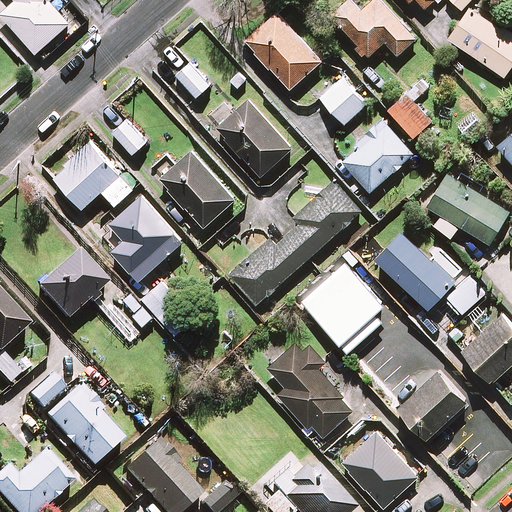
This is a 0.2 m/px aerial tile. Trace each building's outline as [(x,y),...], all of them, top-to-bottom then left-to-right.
[(16,0),(19,2),(4,15),(38,54),(71,24),(49,0),(16,0)] [(354,0),(351,0),(335,14),(360,44),(357,47),(365,56),(368,53),(372,58),(387,42),(399,56),(418,40),(383,0),(376,0),(364,11),(354,0)] [(410,0),(413,2),(415,0),(416,0),(426,10),(437,0),(410,0)] [(472,0),(453,0),(464,10),(472,0)] [(511,69),(511,34),(473,8),(451,39),(507,77),(511,69)] [(323,61),(278,14),(248,42),(292,89),(323,61)] [(211,85),(190,62),(177,74),(199,97),(211,85)] [(357,92),(344,77),(322,97),(346,124),(375,98),(364,86),(357,92)] [(416,137),(433,121),(416,103),(431,89),(424,80),(391,109),(416,137)] [(293,150),(250,101),(219,128),(262,177),(293,150)] [(148,142),(128,120),(115,132),(135,154),(148,142)] [(415,154),(385,120),(360,142),(363,146),(346,161),(372,191),(415,154)] [(511,134),(500,145),(511,159),(511,134)] [(135,188),(92,142),(55,176),(85,208),(104,190),(118,205),(135,188)] [(238,199),(193,150),(175,166),(162,179),(207,227),(238,199)] [(511,212),(511,211),(450,172),(429,205),(491,244),(511,212)] [(364,210),(338,181),(297,217),(303,223),(278,245),(273,239),(232,275),(258,305),(364,210)] [(185,241),(143,194),(112,222),(116,226),(103,238),(141,281),(185,241)] [(457,281),(405,231),(379,259),(432,308),(457,281)] [(68,321),(90,302),(93,306),(101,300),(97,295),(108,286),(79,253),(39,288),(68,321)] [(385,306),(345,262),(302,300),(349,352),(383,322),(376,314),(385,306)] [(487,292),(471,275),(448,296),(465,313),(487,292)] [(197,316),(165,279),(144,297),(176,334),(197,316)] [(0,353),(2,352),(30,326),(0,293),(0,353)] [(133,293),(126,300),(136,312),(133,314),(144,326),(154,317),(133,293)] [(511,365),(511,322),(500,309),(461,345),(494,381),(511,365)] [(326,361),(304,337),(271,367),(288,386),(279,394),(321,440),(356,409),(319,368),(326,361)] [(0,353),(0,374),(10,386),(23,375),(2,352),(0,353)] [(469,403),(439,370),(399,405),(429,438),(469,403)] [(66,390),(54,376),(31,396),(43,410),(66,390)] [(102,410),(81,386),(47,417),(94,468),(124,440),(99,413),(102,410)] [(163,511),(184,511),(203,496),(178,468),(198,451),(178,427),(128,471),(163,511)] [(403,444),(396,451),(378,431),(345,461),(386,507),(419,477),(426,470),(403,444)] [(41,511),(74,482),(46,451),(17,478),(8,467),(0,474),(0,494),(15,511),(41,511)] [(353,511),(356,511),(335,488),(312,462),(263,506),(268,511),(353,511)] [(221,511),(237,498),(225,484),(202,504),(209,511),(221,511)] [(98,511),(90,503),(80,511),(98,511)]
